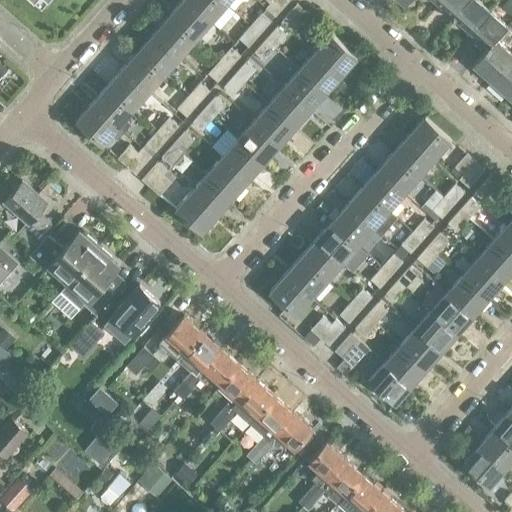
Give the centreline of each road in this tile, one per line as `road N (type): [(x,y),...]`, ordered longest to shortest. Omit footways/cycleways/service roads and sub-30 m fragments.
road 1 (residential): [(216,286),(410,61)]
road 2 (residential): [(216,286),(22,112)]
road 3 (residential): [(410,456),(216,286)]
road 4 (residential): [(410,456),(511,339)]
road 5 (residential): [(511,149),(410,61)]
